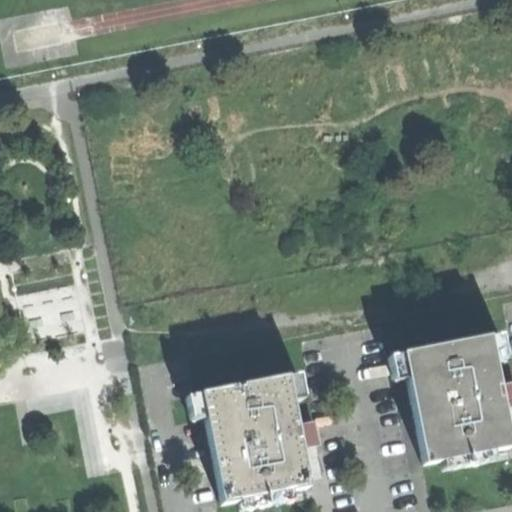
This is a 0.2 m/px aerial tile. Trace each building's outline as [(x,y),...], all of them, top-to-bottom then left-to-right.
[(503,333),(492,335),(497,359),(509,356),(503,333)] [(427,466),(511,448),(511,435),(505,400),(511,399),(511,404),(511,383),(502,385),(497,359),(492,335),(406,353),(410,376),(427,466)] [(398,378),(410,376),(406,353),(393,355),(398,378)] [(303,373),(290,375),(295,399),(308,396),(303,373)] [(224,505),(311,487),(303,438),(308,437),(310,444),(322,441),(320,432),(318,421),(300,424),(295,399),(290,375),(203,393),(207,416),(224,505)] [(196,418),(207,416),(203,393),(191,395),(196,418)]
